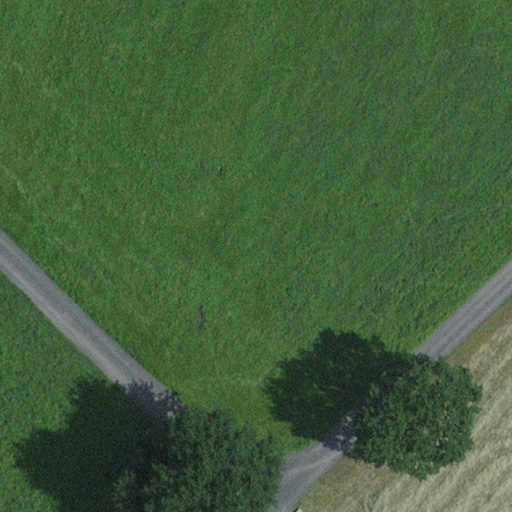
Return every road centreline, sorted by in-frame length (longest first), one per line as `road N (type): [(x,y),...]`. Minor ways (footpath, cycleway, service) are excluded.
road 1 (track): [(0,232),(191,422),(298,496)]
road 2 (track): [(511,288),(298,496)]
